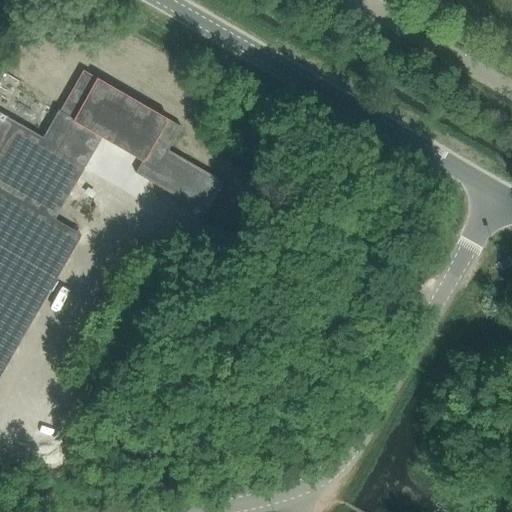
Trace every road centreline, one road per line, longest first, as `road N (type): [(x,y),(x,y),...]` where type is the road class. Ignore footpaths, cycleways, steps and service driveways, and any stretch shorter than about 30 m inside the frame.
road 1 (unknown): [(434,307),(206,227),(170,222),(142,229),(113,257),(54,350),(45,382),(48,416),(85,511)]
road 2 (unclassified): [(496,193),(160,0)]
road 3 (unclassified): [(496,193),(348,453),(293,490)]
